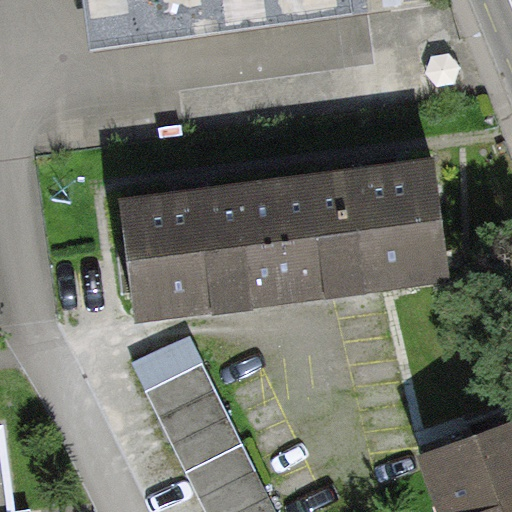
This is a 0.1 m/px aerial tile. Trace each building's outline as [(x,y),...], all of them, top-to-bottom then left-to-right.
[(69,0),(76,59),(356,26),(352,0),(69,0)] [(407,45),(361,47),(363,95),(409,93),(407,45)] [(121,204),(136,319),(444,280),(430,165),(121,204)] [(269,511),(196,368),(139,397),(198,511),(269,511)] [(511,511),(511,422),(393,466),(410,511),(511,511)] [(0,443),(0,511),(20,511),(11,442),(0,443)]
